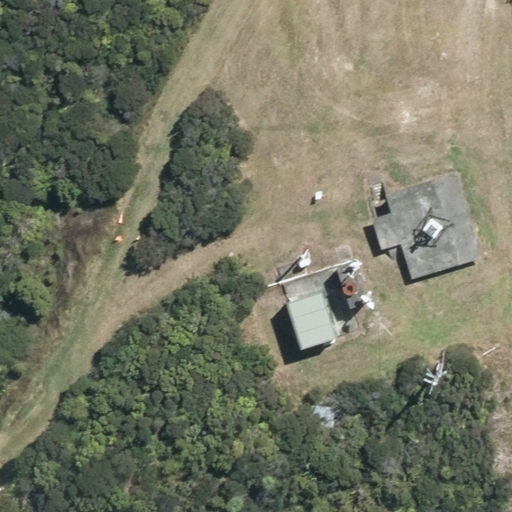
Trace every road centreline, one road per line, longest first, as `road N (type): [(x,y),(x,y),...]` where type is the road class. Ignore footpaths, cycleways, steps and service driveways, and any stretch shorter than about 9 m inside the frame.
road 1 (track): [(0,389),(250,0)]
road 2 (track): [(511,147),(499,0)]
